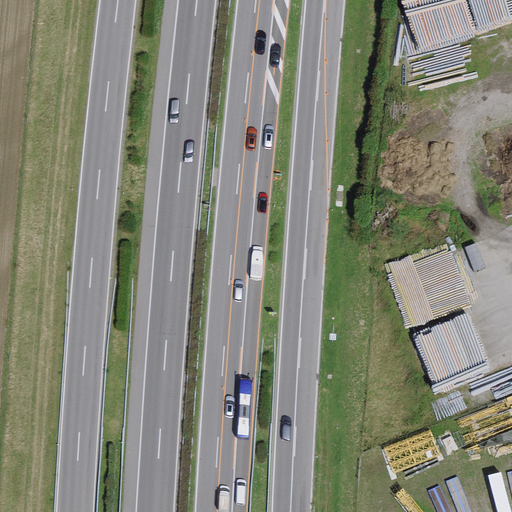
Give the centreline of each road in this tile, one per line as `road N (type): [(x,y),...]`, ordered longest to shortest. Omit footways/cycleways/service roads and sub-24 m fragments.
road 1 (motorway): [(116,0),(73,511)]
road 2 (motorway): [(213,511),(255,0)]
road 3 (motorway): [(196,0),(154,511)]
road 4 (motorway): [(290,511),(323,0)]
